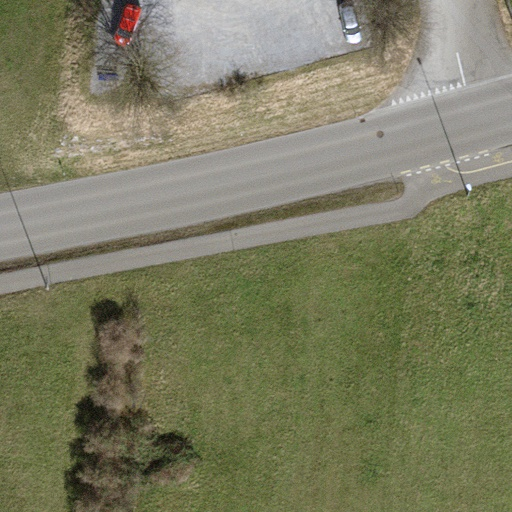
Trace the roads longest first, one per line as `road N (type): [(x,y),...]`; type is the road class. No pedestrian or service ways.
road 1 (tertiary): [(0,226),(473,120)]
road 2 (unclassified): [(473,120),(452,0)]
